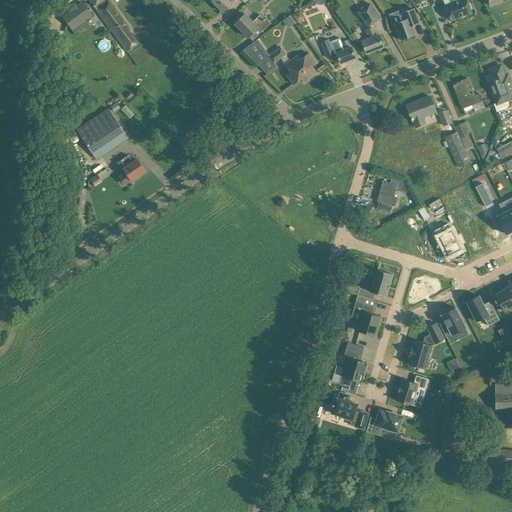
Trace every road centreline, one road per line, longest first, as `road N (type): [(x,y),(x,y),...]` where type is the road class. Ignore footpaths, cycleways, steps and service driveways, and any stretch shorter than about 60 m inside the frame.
road 1 (tertiary): [(0,315),(229,148),(290,116)]
road 2 (unclassified): [(256,511),(340,243)]
road 3 (residential): [(393,314),(371,392),(385,396),(407,318)]
road 4 (tertiary): [(357,93),(511,36)]
road 5 (residential): [(290,116),(177,0)]
road 6 (unclassified): [(340,243),(369,148),(357,93)]
